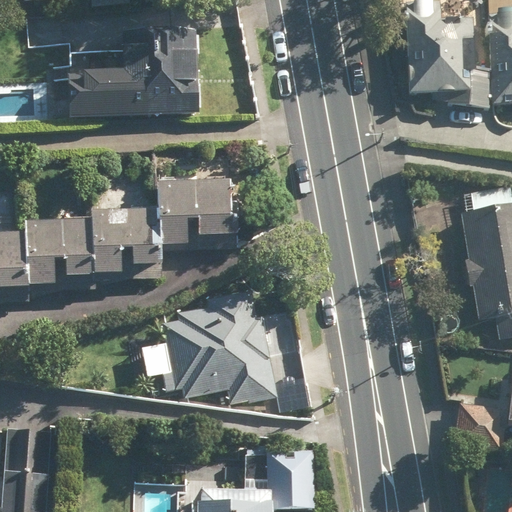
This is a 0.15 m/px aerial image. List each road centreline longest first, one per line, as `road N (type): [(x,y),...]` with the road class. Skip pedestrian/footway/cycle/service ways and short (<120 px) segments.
road 1 (secondary): [(310,0),(392,511)]
road 2 (unknown): [(0,149),(331,126)]
